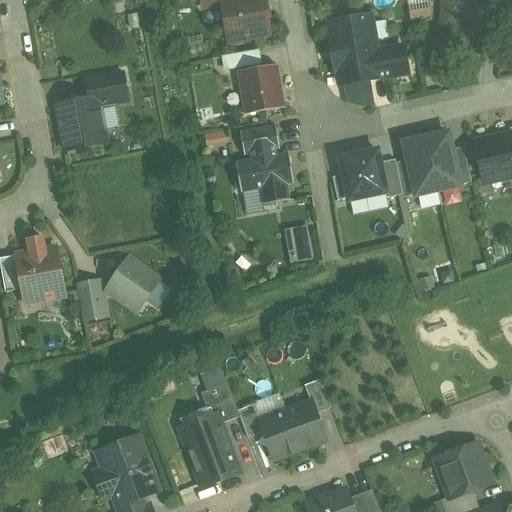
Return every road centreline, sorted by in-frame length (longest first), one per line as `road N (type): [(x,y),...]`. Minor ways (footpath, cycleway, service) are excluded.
road 1 (residential): [(293,0),(316,127),(378,123),(511,93)]
road 2 (residential): [(240,511),(269,490),(500,414)]
road 3 (residential): [(12,0),(39,161),(34,188),(16,210),(0,214)]
